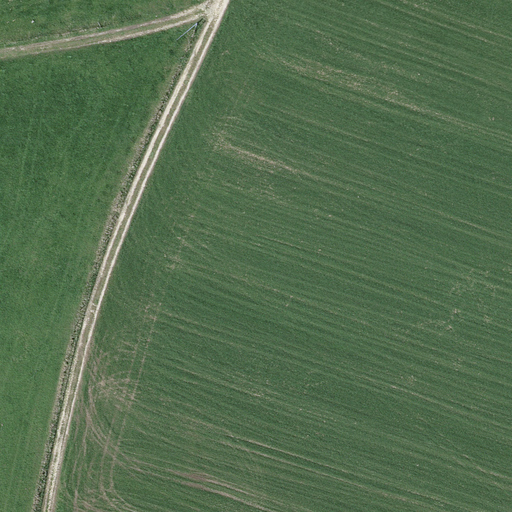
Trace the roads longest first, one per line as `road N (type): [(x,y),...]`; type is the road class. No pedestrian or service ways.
road 1 (track): [(221,0),(123,198),(79,352),(47,511)]
road 2 (track): [(219,0),(0,49)]
